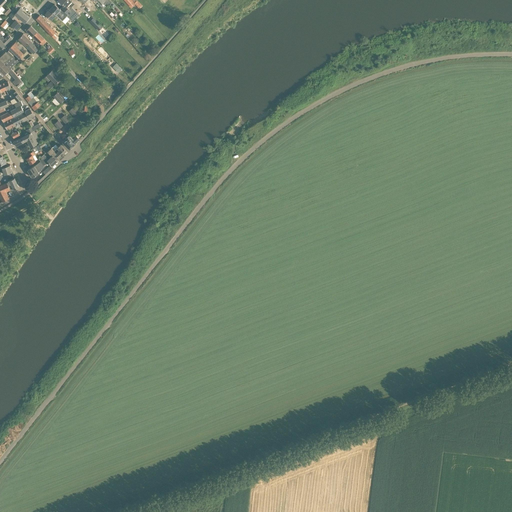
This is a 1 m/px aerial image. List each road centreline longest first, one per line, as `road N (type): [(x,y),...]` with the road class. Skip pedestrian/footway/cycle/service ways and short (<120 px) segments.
road 1 (unclassified): [(511,53),(429,59),(362,79),(274,131),(219,182),(0,461)]
road 2 (residential): [(0,211),(70,152),(205,0)]
